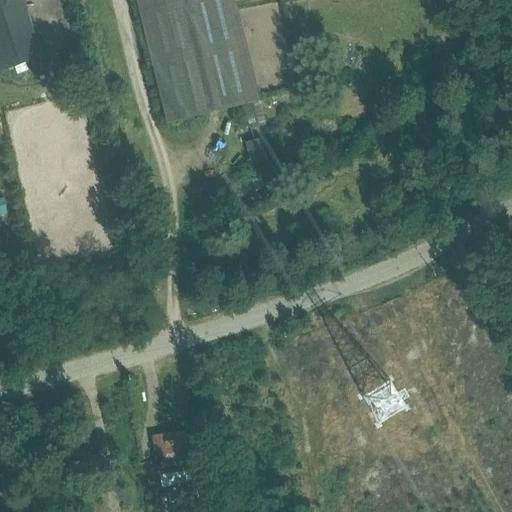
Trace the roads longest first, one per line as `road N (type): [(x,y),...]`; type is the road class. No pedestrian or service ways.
road 1 (unclassified): [(511,209),(227,326),(0,386)]
road 2 (track): [(175,225),(118,0)]
